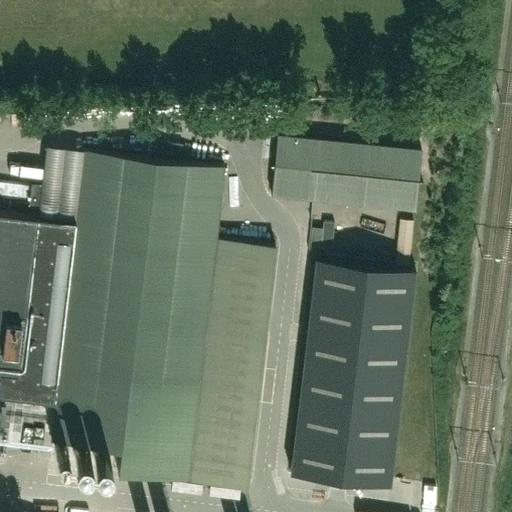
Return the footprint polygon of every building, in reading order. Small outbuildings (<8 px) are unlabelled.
[(415,206),(421,146),(276,132),(271,193),(415,206)] [(184,143),(162,140),(161,152),(183,154),(184,143)] [(0,390),(55,397),(76,217),(37,213),(41,180),(31,179),(28,198),(0,194),(0,390)] [(322,220),(321,241),(331,242),(333,221),(322,220)] [(310,227),(309,248),(319,249),(321,228),(310,227)] [(315,253),(289,469),(389,481),(416,265),(315,253)] [(291,489),(330,490),(330,475),(292,475),(291,489)]
